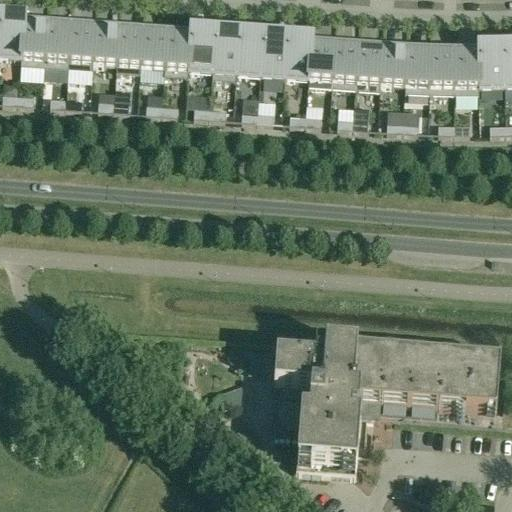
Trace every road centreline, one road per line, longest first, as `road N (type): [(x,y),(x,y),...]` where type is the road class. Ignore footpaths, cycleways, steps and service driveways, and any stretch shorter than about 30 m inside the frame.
road 1 (tertiary): [(511,226),(0,186)]
road 2 (tertiary): [(0,213),(511,251)]
road 3 (residential): [(112,0),(511,21)]
road 4 (residential): [(511,470),(400,462),(372,511)]
